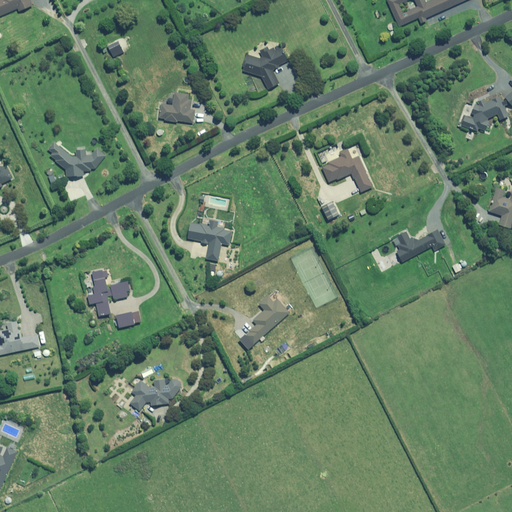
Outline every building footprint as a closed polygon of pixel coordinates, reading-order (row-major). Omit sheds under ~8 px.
[(34,6),(30,0),(0,0),(0,17),(20,9),(21,11),(34,6)] [(389,0),(401,27),(419,19),(421,24),(429,21),(429,19),(473,0),(435,0),(427,4),(425,0),(389,0)] [(263,50),(265,55),(259,57),(249,55),(245,71),(260,76),(270,91),(282,83),(274,69),(291,61),(284,46),(277,49),(277,48),(272,51),(270,47),(263,50)] [(191,95),(177,93),(175,105),(163,104),(161,118),(167,119),(167,121),(180,123),(181,121),(195,123),(197,110),(193,110),(194,100),(191,100),(191,95)] [(480,105),(477,104),(471,117),(468,115),(463,126),(480,133),(481,129),(488,132),(493,121),(490,120),(499,115),(503,121),(511,116),(501,97),(495,100),(494,99),(487,103),(486,99),(481,102),(482,104),(480,105)] [(166,131),(161,128),(158,134),(163,137),(166,131)] [(86,177),(86,171),(91,174),(95,169),(97,171),(108,156),(98,148),(93,156),(88,156),(89,151),(80,150),(79,156),(74,156),(56,142),(50,150),(54,153),(52,155),(57,159),(56,161),(68,170),(68,176),(86,177)] [(342,152),(344,156),(330,163),(331,164),(324,167),(331,183),(339,179),(339,180),(354,174),(360,186),(357,188),(360,194),(375,187),(361,156),(355,159),(350,149),(342,152)] [(3,168),(0,161),(0,188),(6,186),(5,184),(15,179),(8,165),(3,168)] [(57,174),(51,176),(53,185),(59,183),(57,174)] [(511,199),(505,197),(507,189),(499,187),(491,212),(504,216),(501,225),(511,228),(511,199)] [(343,216),(336,203),(324,209),(331,222),(343,216)] [(226,223),(205,219),(204,225),(193,223),(190,240),(211,244),(208,259),(220,261),(224,244),(232,246),(235,231),(225,229),(226,223)] [(402,244),(398,245),(401,250),(399,251),(405,262),(433,248),(435,253),(449,246),(441,230),(422,240),(421,238),(418,240),(416,237),(413,238),(409,231),(398,236),(402,244)] [(463,270),(460,263),(454,266),(458,273),(463,270)] [(132,282),(110,285),(108,277),(111,277),(110,270),(95,272),(97,285),(96,286),(97,294),(90,295),(91,305),(99,303),(101,316),(113,315),(110,297),(115,296),(115,299),(131,297),(130,291),(133,291),(132,282)] [(218,273),(217,274),(217,275),(218,275),(218,276),(218,277),(219,277),(219,278),(220,278),(221,279),(222,279),(223,278),(224,278),(225,277),(225,276),(226,276),(226,275),(226,274),(226,273),(225,272),(224,271),(223,270),(222,270),(221,270),(220,271),(219,271),(218,272),(218,273)] [(262,339),(264,341),(267,339),(265,337),(292,313),(280,299),(276,302),(270,295),(261,304),(266,310),(255,320),(259,325),(247,335),(256,345),(262,339)] [(144,322),(142,313),(135,314),(134,313),(119,316),(122,328),(137,325),(136,324),(144,322)] [(21,330),(19,320),(9,322),(10,328),(0,330),(0,340),(1,345),(0,344),(0,355),(43,347),(40,334),(25,337),(23,330),(21,330)] [(138,396),(132,404),(142,412),(148,402),(153,406),(172,405),(171,400),(173,399),(175,400),(184,387),(184,386),(184,385),(184,384),(183,384),(183,383),(182,382),(181,381),(180,380),(179,380),(178,380),(177,379),(176,379),(175,380),(174,380),(170,385),(167,385),(167,380),(156,380),(157,384),(154,388),(143,380),(134,392),(138,396)] [(0,491),(1,492),(20,453),(16,451),(18,446),(12,443),(9,449),(0,444),(0,491)]
